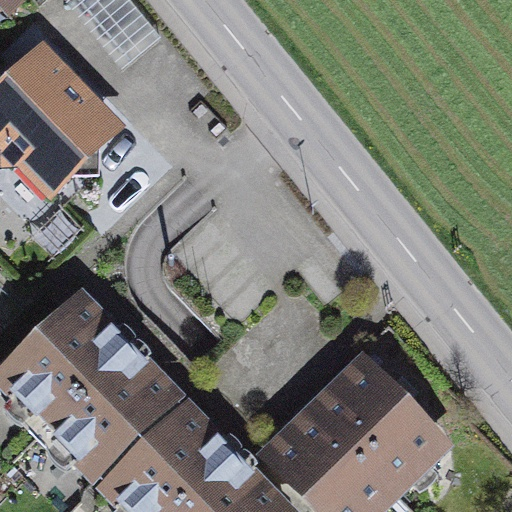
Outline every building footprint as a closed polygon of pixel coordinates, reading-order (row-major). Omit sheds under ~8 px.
[(116,0),(70,0),(60,9),(113,75),(152,44),(116,0)] [(28,173),(50,194),(65,178),(70,183),(98,179),(99,154),(94,150),(110,134),(40,62),(0,100),(0,143),(2,170),(28,173)] [(48,429),(125,354),(82,310),(4,385),(48,429)] [(48,429),(69,452),(147,377),(125,354),(48,429)] [(317,417),(392,494),(437,451),(362,373),(317,417)] [(91,474),(169,399),(147,377),(69,452),(91,474)] [(322,511),(373,511),(392,494),(317,417),(272,460),(322,511)] [(127,511),(137,511),(210,442),(188,420),(111,495),(127,511)] [(181,511),(231,464),(210,442),(137,511),(181,511)] [(231,464),(181,511),(278,511),(249,483),(231,464)]
